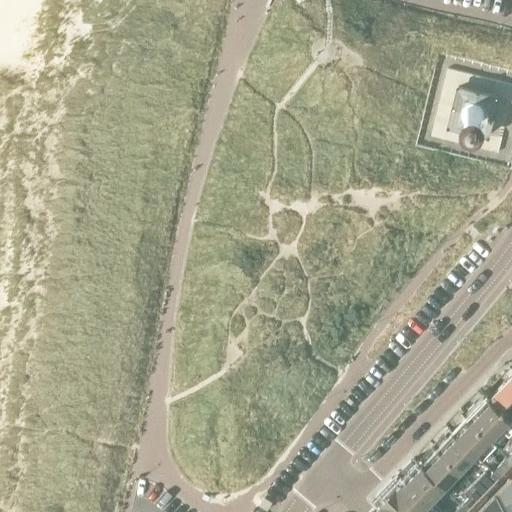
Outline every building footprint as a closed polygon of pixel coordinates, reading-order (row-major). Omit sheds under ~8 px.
[(498,154),(511,98),(511,85),(448,70),(431,137),(498,154)] [(511,376),(490,399),(490,400),(511,420),(511,376)] [(487,396),(467,416),(511,459),(511,420),(490,400),(490,399),(487,396)] [(511,459),(467,416),(453,431),(502,479),(511,468),(511,459)] [(453,431),(437,448),(486,495),(502,479),(453,431)] [(437,448),(421,465),(471,511),(486,495),(437,448)] [(414,459),(372,501),(383,511),(470,511),(471,511),(421,465),(420,465),(414,459)] [(511,511),(511,481),(499,496),(506,511),(511,511)] [(483,511),(502,511),(496,500),(483,511)]
